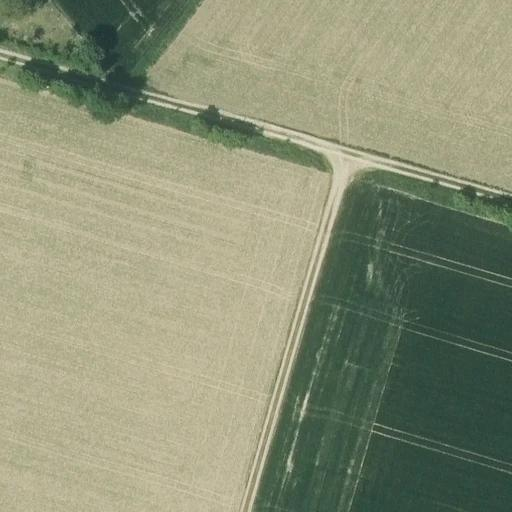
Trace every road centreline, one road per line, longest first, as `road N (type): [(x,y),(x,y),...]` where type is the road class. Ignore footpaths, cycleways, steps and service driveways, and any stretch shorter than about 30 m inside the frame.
road 1 (track): [(0,51),(511,201)]
road 2 (track): [(345,153),(243,511)]
